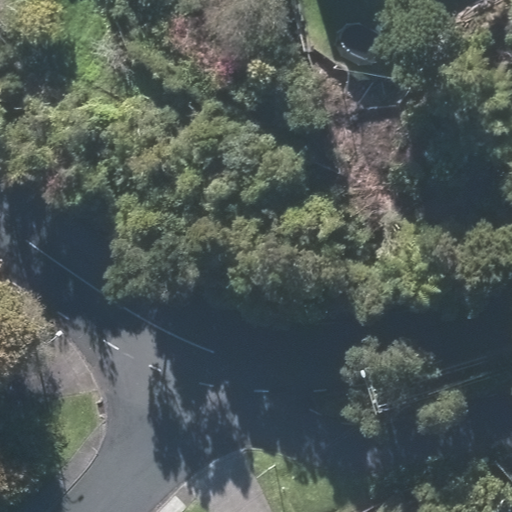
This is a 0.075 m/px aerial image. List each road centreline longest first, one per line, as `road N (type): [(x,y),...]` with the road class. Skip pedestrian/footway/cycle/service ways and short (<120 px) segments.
road 1 (residential): [(511,411),(414,444),(354,444),(271,422),(216,384)]
road 2 (residential): [(216,384),(338,364),(511,318)]
road 3 (residential): [(0,226),(164,337),(216,384)]
road 4 (residential): [(216,384),(111,511)]
